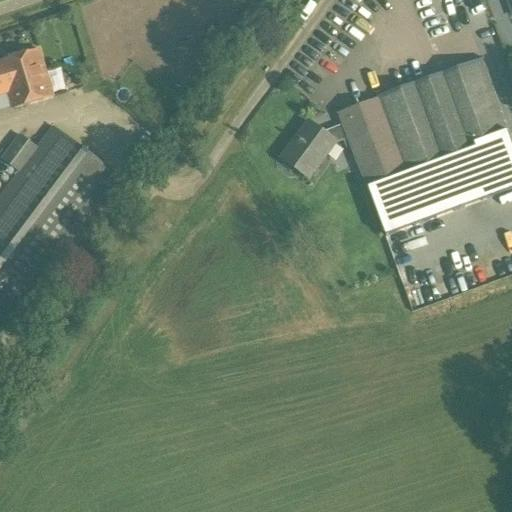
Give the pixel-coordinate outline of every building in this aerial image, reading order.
[(444,5),(444,22),(454,22),(454,5),(444,5)] [(423,13),(409,18),(416,38),(430,32),(423,13)] [(472,48),(489,41),(483,27),(466,35),(472,48)] [(53,97),(38,50),(0,62),(0,94),(7,92),(12,109),(53,97)] [(386,236),(511,189),(511,140),(483,61),(483,59),(378,98),(379,99),(340,114),(345,127),(327,134),(314,124),(298,144),(295,141),(282,158),(308,177),(334,143),(342,140),(345,149),(353,147),(368,186),(386,236)] [(0,338),(120,178),(52,127),(36,149),(19,136),(1,160),(18,173),(0,196),(0,338)]
